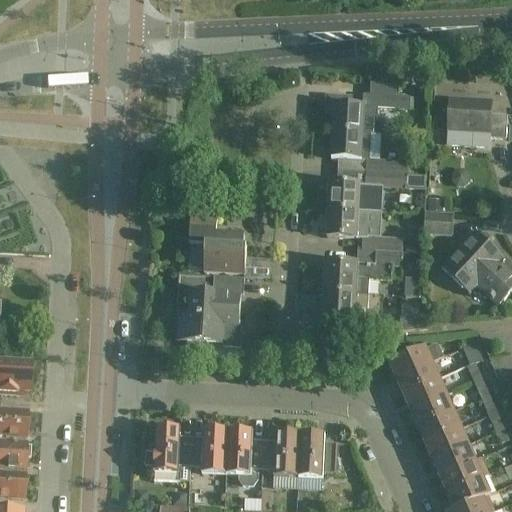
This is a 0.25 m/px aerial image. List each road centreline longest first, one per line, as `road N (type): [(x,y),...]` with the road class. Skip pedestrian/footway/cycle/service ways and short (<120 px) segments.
road 1 (tertiary): [(118,52),(511,22)]
road 2 (residential): [(21,178),(57,232),(46,511)]
road 3 (residential): [(101,391),(118,52)]
road 4 (residential): [(278,399),(299,101)]
road 5 (residential): [(278,399),(363,409),(410,511)]
road 6 (residential): [(101,391),(278,399)]
road 7 (residential): [(94,511),(101,391)]
